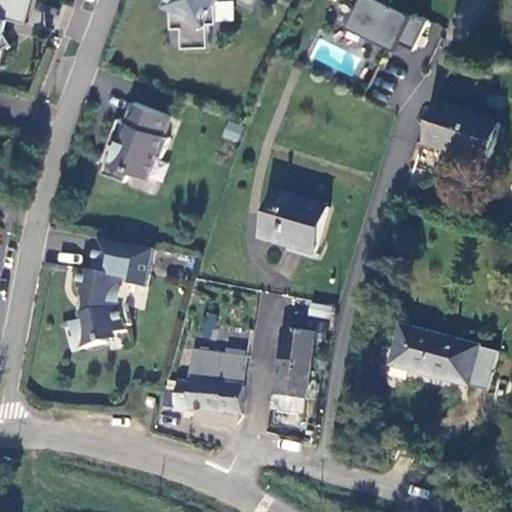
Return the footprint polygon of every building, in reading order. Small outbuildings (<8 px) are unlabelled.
[(165,0),(163,6),(169,9),(169,30),(179,29),(180,49),(207,49),(206,25),(215,25),(214,0),(165,0)] [(348,0),(362,7),(355,19),(378,32),(374,40),(389,48),(393,41),(416,53),(431,25),(393,6),(396,0),(348,0)] [(0,19),(0,57),(1,53),(13,46),(6,35),(9,22),(0,19)] [(119,119),(109,145),(116,148),(113,157),(109,156),(102,174),(126,183),(130,172),(149,179),(158,157),(163,159),(170,139),(166,137),(173,117),(136,103),(129,123),(119,119)] [(429,145),(488,166),(502,125),(442,106),(429,145)] [(265,239),(318,255),(331,209),(278,192),(265,239)] [(103,239),(96,272),(85,270),(81,289),(86,290),(85,297),(89,298),(85,315),(87,322),(76,325),(83,351),(110,344),(108,337),(130,332),(129,327),(134,325),(129,306),(133,285),(149,288),(156,250),(103,239)] [(511,287),(505,285),(501,299),(511,303),(511,287)] [(338,320),(340,307),(315,302),(313,316),(338,320)] [(317,325),(317,333),(316,340),(326,342),(329,327),(317,325)] [(394,367),(490,393),(501,352),(405,327),(394,367)] [(286,329),(278,394),(308,399),(316,340),(317,333),(286,329)] [(196,352),(194,380),(247,387),(250,358),(196,352)] [(194,385),(181,383),(179,395),(167,393),(165,406),(245,417),(247,387),(194,380),(194,385)] [(181,383),(170,381),(166,393),(167,393),(179,395),(181,383)] [(308,399),(278,394),(276,411),(307,415),(308,399)]
